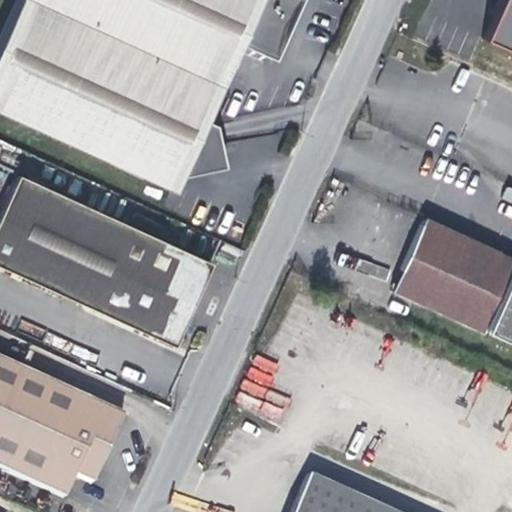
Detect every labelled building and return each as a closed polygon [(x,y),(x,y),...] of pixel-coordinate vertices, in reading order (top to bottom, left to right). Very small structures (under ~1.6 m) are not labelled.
[(24,0),(0,53),(0,115),(172,195),(178,181),(187,163),(216,157),(211,126),(205,123),(240,47),(275,63),(304,0),(24,0)] [(511,47),(511,0),(477,0),(465,25),(511,47)] [(0,167),(0,264),(156,335),(193,254),(0,167)] [(511,218),(497,251),(404,209),(370,283),(462,326),(463,324),(511,346),(511,218)] [(0,358),(0,471),(40,489),(50,467),(66,474),(99,404),(0,358)] [(395,511),(308,472),(289,511),(395,511)]
